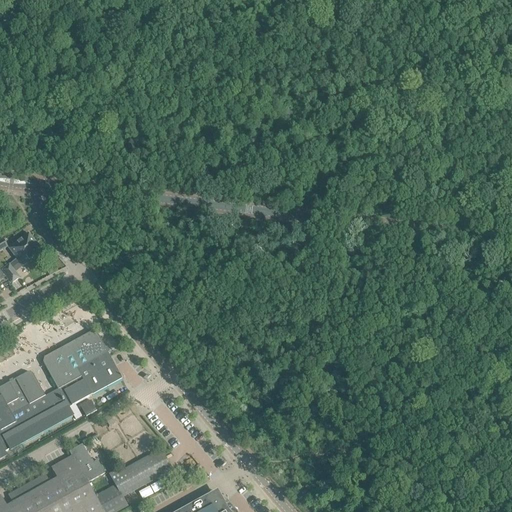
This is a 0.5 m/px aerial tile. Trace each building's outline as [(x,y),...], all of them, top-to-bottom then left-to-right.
[(9,249),(17,259),(36,243),(28,234),(9,249)] [(0,253),(8,249),(4,241),(0,243),(0,253)] [(28,264),(43,252),(36,243),(17,259),(2,271),(6,276),(12,284),(19,278),(12,268),(19,263),(22,267),(27,263),(28,264)] [(69,408),(92,396),(122,379),(109,355),(108,353),(97,333),(92,332),(44,358),(43,363),(58,390),(45,397),(33,374),(28,373),(0,388),(0,395),(1,397),(0,398),(0,460),(6,456),(3,451),(8,448),(10,451),(11,450),(10,450),(11,449),(25,442),(25,441),(26,442),(26,441),(27,441),(26,441),(40,433),(41,433),(41,434),(42,433),(42,432),(56,425),(56,424),(57,425),(57,424),(58,424),(71,416),(72,416),(72,417),(73,416),(69,408)] [(86,418),(97,412),(91,401),(80,407),(86,418)] [(109,426),(114,423),(111,417),(105,421),(109,426)] [(0,511),(119,511),(128,507),(123,497),(122,498),(116,488),(95,499),(87,484),(105,474),(97,461),(93,464),(86,452),(86,448),(83,447),(82,445),(69,452),(72,458),(59,465),(52,469),(58,479),(50,484),(46,478),(9,498),(13,504),(6,508),(1,498),(0,497),(0,511)] [(111,478),(116,488),(122,498),(123,497),(172,470),(162,452),(119,475),(118,474),(111,478)] [(227,511),(222,502),(221,500),(219,499),(217,497),(214,497),(207,498),(182,511),(227,511)]
